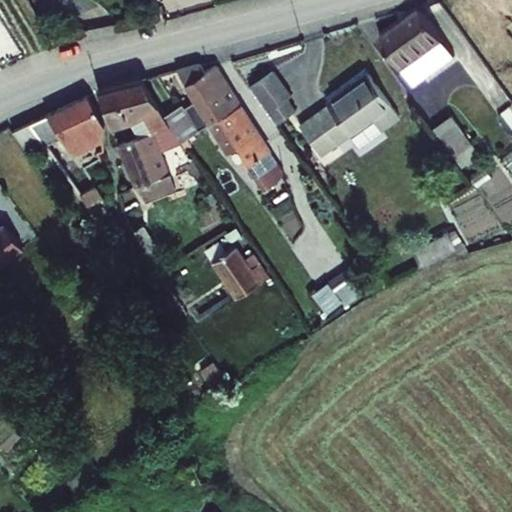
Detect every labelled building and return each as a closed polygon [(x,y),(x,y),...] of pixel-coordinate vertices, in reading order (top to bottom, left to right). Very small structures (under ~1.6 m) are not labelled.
[(419,6),(378,36),(412,84),(454,54),(419,6)] [(200,64),(177,67),(209,120),(238,102),(214,65),(204,72),(200,64)] [(269,64),(244,82),(272,121),(292,106),(283,94),(288,90),(269,64)] [(321,105),(293,124),(313,154),(384,107),(362,74),(319,102),(321,105)] [(140,75),(99,89),(112,123),(149,112),(159,128),(171,123),(165,113),(140,75)] [(66,102),(91,141),(103,134),(106,123),(86,93),(66,102)] [(66,102),(31,118),(47,142),(65,133),(77,150),(91,141),(66,102)] [(261,137),(238,102),(209,120),(232,156),(261,137)] [(181,104),(165,113),(171,123),(181,138),(195,129),(181,104)] [(31,118),(13,127),(28,150),(47,142),(31,118)] [(455,121),(440,133),(459,159),(474,148),(455,121)] [(159,128),(120,143),(135,183),(139,182),(144,197),(174,185),(161,149),(182,141),(181,138),(171,123),(159,128)] [(268,147),(261,137),(232,156),(238,166),(246,161),(263,189),(278,181),(260,152),(268,147)] [(268,147),(260,152),(278,181),(284,172),(268,147)] [(83,167),(70,176),(81,192),(95,184),(83,167)] [(95,184),(81,192),(90,205),(103,196),(95,184)] [(0,212),(0,246),(17,233),(0,212)] [(142,235),(156,256),(164,250),(150,230),(142,235)] [(237,244),(214,259),(238,294),(269,275),(258,258),(250,264),(237,244)] [(330,312),(369,285),(353,262),(314,289),(330,312)]
